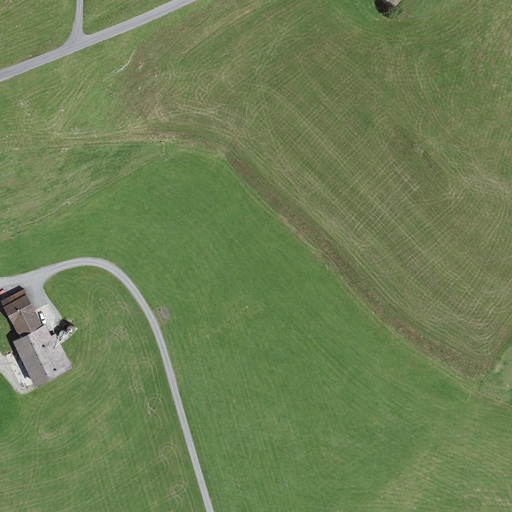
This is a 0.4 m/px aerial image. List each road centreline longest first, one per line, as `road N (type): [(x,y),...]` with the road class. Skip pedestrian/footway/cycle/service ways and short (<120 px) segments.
road 1 (track): [(0,284),(83,261),(110,265),(133,286),(160,335),(212,511)]
road 2 (unclassified): [(184,0),(0,75)]
